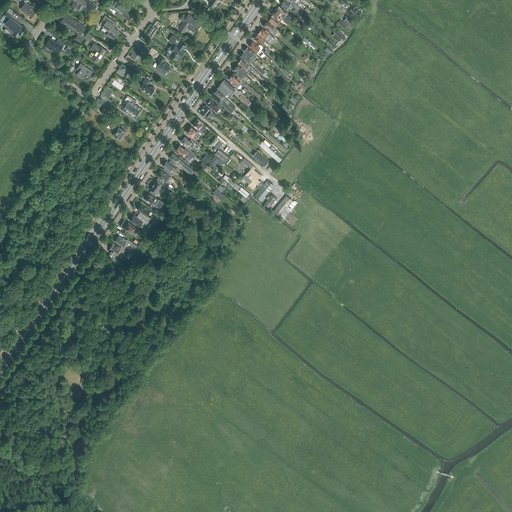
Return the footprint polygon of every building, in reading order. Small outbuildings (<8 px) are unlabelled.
[(75,2),(71,8),(75,11),(77,8),(81,11),(83,7),(88,9),(87,10),(93,13),(98,5),(93,2),(93,0),(84,0),(85,0),(83,0),(74,0),(74,1),(75,2)] [(120,15),(121,14),(128,21),(133,15),(131,13),(132,12),(127,8),(121,3),(120,5),(119,3),(121,0),(116,0),(111,6),(111,7),(110,7),(113,9),(120,15)] [(285,8),(285,9),(289,13),(296,20),(299,17),(291,9),(293,6),(290,3),(286,0),(282,0),(280,3),(282,4),(281,5),(285,8)] [(294,2),(296,0),(289,0),(292,2),(290,3),(293,6),(298,10),(300,8),(294,2)] [(21,10),(32,17),(37,10),(25,3),(21,10)] [(275,10),(283,17),(290,22),(291,21),(286,16),(284,15),(287,12),(280,6),(279,5),(275,10)] [(5,15),(9,18),(14,12),(9,8),(5,15)] [(279,21),(282,18),(283,20),(288,25),(290,22),(283,17),(275,10),(271,15),(279,21)] [(198,30),(197,30),(202,23),(188,14),(187,16),(183,14),(180,19),(183,22),(178,29),(183,33),(189,25),(190,26),(188,28),(194,32),(196,30),(197,30),(198,30)] [(60,23),(80,36),(85,28),(66,15),(60,23)] [(107,35),(113,39),(119,31),(114,28),(117,24),(106,16),(100,24),(101,25),(102,26),(103,26),(110,31),(107,35)] [(281,28),(283,26),(281,25),(272,16),(268,20),(274,26),(276,27),(278,25),(279,27),(281,28)] [(353,22),(348,17),(343,21),(349,26),(353,22)] [(20,36),(25,29),(14,21),(10,18),(9,20),(5,25),(8,28),(7,29),(13,35),(17,39),(19,35),(20,36)] [(167,27),(170,22),(165,18),(161,23),(167,27)] [(264,25),(263,26),(269,32),(273,35),(276,32),(278,31),(273,27),(267,21),(265,24),(264,24),(263,25),(264,25)] [(147,34),(151,37),(158,29),(153,25),(147,34)] [(264,38),(265,40),(268,36),(270,38),(272,35),(266,30),(265,31),(263,28),(258,33),(264,38)] [(338,31),(335,34),(341,39),(342,40),(345,37),(338,31)] [(93,37),(87,33),(86,35),(84,38),(90,42),(93,37)] [(341,39),(335,34),(335,33),(333,36),(339,42),(341,39)] [(78,34),(74,39),(80,43),(83,38),(78,34)] [(265,40),(258,34),(254,38),(263,47),(265,45),(266,46),(268,43),(265,40)] [(174,50),(171,55),(170,54),(170,55),(176,59),(178,56),(179,54),(180,55),(181,56),(181,55),(184,51),(183,50),(184,48),(186,45),(180,41),(180,40),(173,35),(169,41),(175,45),(172,49),(174,50)] [(63,47),(65,43),(58,39),(56,42),(51,39),(46,46),(52,51),(52,50),(58,54),(63,47)] [(329,39),(327,41),(334,48),(336,46),(329,39)] [(248,46),(256,53),(258,51),(259,52),(262,49),(260,48),(252,41),(248,46)] [(91,58),(98,63),(106,51),(99,46),(94,43),(91,48),(96,51),(91,58)] [(143,43),(139,49),(147,55),(151,49),(143,43)] [(65,52),(70,55),(74,49),(68,46),(65,52)] [(253,60),(257,55),(254,53),(247,47),(244,51),(250,57),(253,60)] [(244,52),(240,56),(249,64),(250,63),(254,66),(254,67),(263,75),(266,72),(262,68),(255,62),(254,61),(254,60),(252,60),(244,52)] [(155,68),(165,75),(171,67),(166,63),(164,61),(165,60),(161,57),(156,63),(158,65),(155,68)] [(249,64),(242,58),(238,62),(247,70),(249,68),(257,75),(258,73),(253,68),(249,64)] [(252,74),(249,72),(247,70),(238,62),(239,63),(235,66),(246,75),(247,73),(250,76),(253,79),(255,76),(252,74)] [(93,72),(84,65),(80,63),(76,69),(80,72),(78,74),(77,75),(83,79),(84,78),(87,80),(93,72)] [(232,70),(243,80),(247,76),(246,75),(235,66),(232,70)] [(235,86),(237,88),(241,84),(243,86),(246,83),(238,77),(237,78),(233,74),(232,75),(231,75),(229,78),(232,82),(231,82),(235,86)] [(141,86),(144,88),(142,90),(146,92),(151,95),(155,89),(149,84),(151,81),(146,78),(141,86)] [(224,79),(220,83),(232,93),(233,92),(246,104),(249,106),(252,103),(249,100),(235,87),(234,88),(224,79)] [(220,83),(217,88),(225,95),(227,93),(231,97),(232,94),(231,94),(232,93),(220,83)] [(247,84),(245,87),(255,95),(257,93),(247,84)] [(108,87),(103,94),(108,98),(113,91),(108,87)] [(215,92),(214,93),(233,109),(233,108),(234,109),(236,107),(229,101),(229,102),(224,97),(225,96),(223,94),(217,89),(216,89),(214,91),(215,92)] [(213,92),(210,95),(218,102),(222,105),(231,113),(233,111),(234,109),(233,108),(233,109),(214,93),(214,92),(213,92)] [(125,102),(123,106),(124,106),(123,107),(125,109),(126,110),(126,109),(127,110),(126,111),(134,117),(135,115),(136,115),(137,116),(139,113),(138,113),(141,109),(135,105),(137,102),(128,95),(125,100),(126,100),(127,102),(126,103),(125,102)] [(98,98),(95,102),(96,103),(98,104),(101,106),(104,108),(110,113),(114,108),(107,104),(106,103),(101,99),(100,100),(98,98)] [(222,107),(218,104),(217,105),(210,99),(206,104),(213,110),(216,112),(219,108),(220,108),(222,107)] [(285,104),(282,107),(288,112),(291,109),(285,104)] [(206,115),(209,117),(213,112),(211,110),(205,105),(200,111),(205,116),(206,115)] [(193,123),(193,124),(198,129),(198,128),(199,129),(201,131),(203,128),(204,129),(206,126),(197,118),(195,121),(194,121),(193,122),(193,123)] [(244,131),(246,130),(248,128),(237,119),(235,121),(243,127),(243,129),(244,131)] [(120,138),(125,131),(117,126),(118,124),(116,122),(113,127),(117,130),(114,134),(114,135),(114,136),(114,137),(115,137),(116,137),(117,136),(120,138)] [(189,129),(186,132),(188,134),(190,136),(190,135),(193,138),(196,140),(200,135),(197,132),(191,126),(189,128),(189,129)] [(288,126),(284,130),(291,137),(295,132),(288,126)] [(266,135),(285,152),(287,150),(268,133),(266,135)] [(218,136),(212,144),(219,149),(221,146),(223,147),(225,145),(225,144),(226,143),(221,139),(220,141),(218,139),(220,137),(218,136)] [(185,137),(181,141),(187,146),(187,147),(189,149),(194,143),(191,140),(190,140),(185,137)] [(193,138),(191,140),(194,143),(196,144),(197,146),(199,144),(200,143),(196,140),(193,138)] [(175,149),(175,150),(185,159),(190,154),(192,156),(193,157),(194,158),(197,155),(194,153),(191,150),(190,149),(189,149),(187,147),(187,146),(184,149),(180,145),(178,147),(177,147),(175,149)] [(214,155),(208,163),(214,168),(218,163),(221,165),(223,162),(226,164),(230,158),(219,149),(214,155)] [(273,152),(270,155),(277,161),(280,158),(273,152)] [(171,159),(169,162),(173,165),(175,163),(176,163),(177,165),(179,163),(192,174),(194,171),(187,164),(186,165),(179,158),(173,153),(172,155),(171,154),(169,156),(170,157),(169,158),(171,159)] [(261,156),(257,160),(263,165),(265,162),(267,161),(261,156)] [(244,158),(240,163),(245,167),(247,165),(251,168),(248,171),(245,174),(242,178),(249,184),(248,185),(253,189),(257,185),(259,187),(263,183),(260,181),(258,179),(261,175),(254,169),(255,168),(254,166),(253,166),(244,158)] [(172,174),(169,172),(172,169),(175,172),(177,170),(173,167),(167,161),(163,166),(164,167),(163,169),(170,176),(172,174)] [(171,177),(169,176),(161,170),(157,176),(159,177),(157,180),(170,189),(173,186),(170,184),(170,183),(168,182),(171,177)] [(226,175),(223,178),(226,181),(229,183),(231,180),(232,180),(235,176),(236,175),(234,174),(231,177),(229,178),(226,175)] [(229,183),(245,197),(248,194),(232,180),(231,180),(229,183)] [(255,195),(262,200),(274,185),(268,180),(255,195)] [(154,195),(154,194),(155,192),(156,192),(156,193),(157,193),(158,193),(159,192),(159,191),(159,190),(158,189),(161,184),(156,181),(150,189),(151,189),(149,192),(154,195)] [(216,188),(213,192),(221,200),(225,196),(216,188)] [(158,200),(155,198),(149,193),(147,196),(146,196),(145,197),(145,198),(145,199),(148,201),(148,202),(150,204),(151,204),(151,203),(152,204),(155,204),(156,202),(161,206),(164,203),(159,199),(158,200)] [(277,199),(272,195),(264,204),(270,209),(277,199)] [(286,196),(273,211),(280,217),(281,216),(284,219),(297,202),(294,200),(294,201),(293,200),(293,201),(286,196)] [(150,210),(141,204),(137,209),(140,211),(138,214),(148,221),(150,218),(146,215),(150,210)] [(148,221),(138,214),(136,217),(134,215),(130,220),(138,227),(142,221),(146,224),(148,221)] [(133,226),(128,223),(127,225),(126,225),(125,226),(125,228),(126,229),(126,230),(126,231),(128,233),(129,233),(130,232),(131,233),(133,230),(137,233),(139,230),(133,226)] [(128,238),(127,240),(124,238),(123,239),(119,236),(115,241),(125,248),(128,243),(136,248),(138,245),(128,238)] [(110,249),(112,250),(110,253),(115,256),(116,256),(117,255),(117,254),(119,250),(123,253),(125,250),(118,246),(117,246),(114,243),(112,246),(111,246),(110,247),(110,248),(110,249)]
